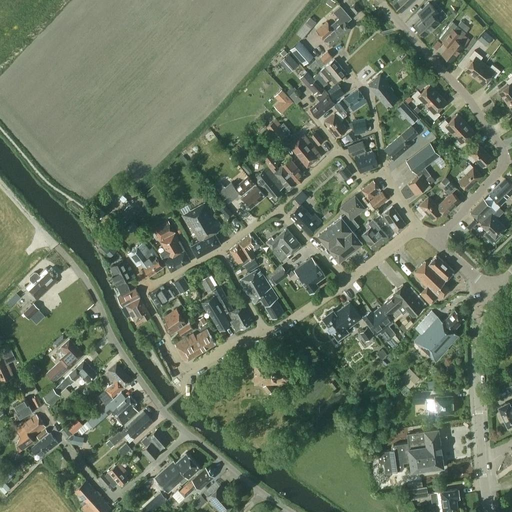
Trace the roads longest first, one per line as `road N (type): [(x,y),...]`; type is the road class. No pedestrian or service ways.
road 1 (residential): [(434,240),(502,166),(499,146),(381,1)]
road 2 (residential): [(187,435),(114,344),(93,293),(57,245)]
road 3 (tertiary): [(487,511),(476,360),(494,291)]
road 4 (residential): [(187,435),(112,496),(42,412)]
road 5 (residential): [(265,331),(187,368),(142,288)]
road 6 (residential): [(385,172),(370,101),(335,53)]
road 7 (residential): [(291,511),(187,435)]
